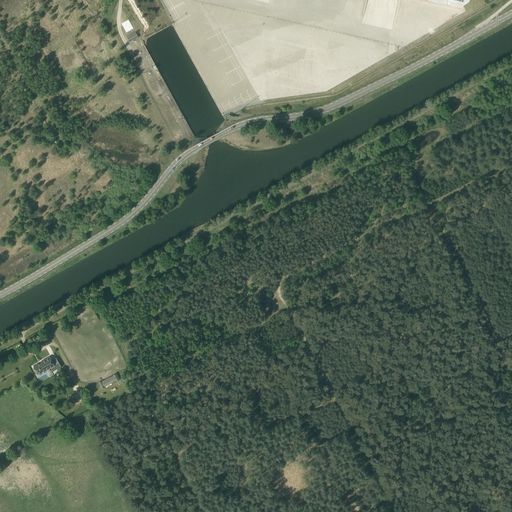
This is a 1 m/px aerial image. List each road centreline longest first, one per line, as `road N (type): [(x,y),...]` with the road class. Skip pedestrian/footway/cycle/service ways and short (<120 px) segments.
road 1 (secondary): [(0,295),(121,224),(189,150),(252,121),(327,108),(511,14)]
road 2 (unclassified): [(0,342),(511,61)]
road 3 (track): [(426,205),(288,273),(280,282),(285,302)]
road 4 (track): [(511,371),(426,205)]
road 5 (track): [(139,387),(207,511)]
road 6 (track): [(334,399),(392,511)]
